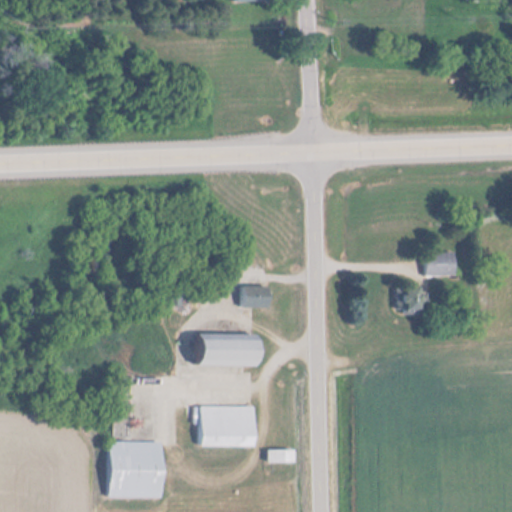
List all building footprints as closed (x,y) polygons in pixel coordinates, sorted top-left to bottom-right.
[(453,253),(423,253),(423,277),(453,277),(453,253)] [(180,296),(198,296),(198,283),(165,283),(165,306),(180,306),(180,296)] [(266,287),(240,287),(240,309),(266,309),(266,287)] [(394,288),(394,313),(423,313),(423,288),(394,288)] [(255,366),(255,335),(196,335),(196,366),(255,366)] [(198,447),(252,447),(252,407),(198,407),(198,447)] [(160,498),(160,442),(105,442),(105,498),(160,498)] [(292,463),(292,450),(265,450),(265,463),(292,463)]
